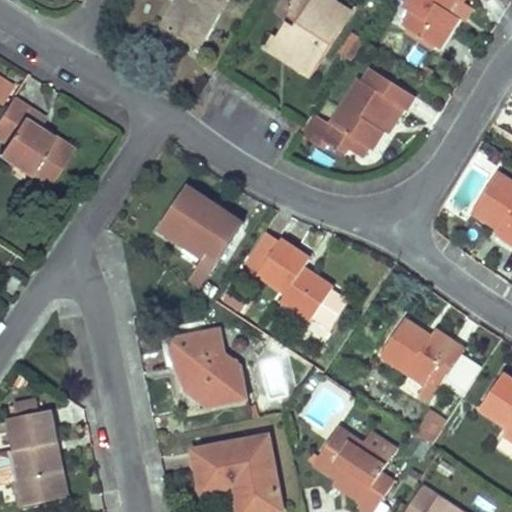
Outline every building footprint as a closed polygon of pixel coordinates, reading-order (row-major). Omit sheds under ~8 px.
[(225,0),(178,0),(162,27),(180,36),(184,29),(202,40),(225,0)] [(292,0),(289,6),(301,14),(294,26),(286,20),(275,36),(290,46),(287,50),(286,62),(310,78),(353,13),(333,0),(292,0)] [(408,0),(403,8),(412,14),(405,24),(440,47),(460,17),(450,10),(456,0),(462,0),(464,1),(465,0),(408,0)] [(460,17),(467,21),(476,8),(464,1),(462,0),(456,0),(450,10),(460,17)] [(199,46),(202,40),(184,29),(180,36),(199,46)] [(286,62),(287,50),(290,46),(275,36),(272,34),(263,48),(286,62)] [(416,96),(371,68),(363,83),(358,81),(331,124),(333,126),(324,141),(344,154),(348,148),(363,158),(369,148),(373,151),(384,131),(381,129),(397,103),(406,109),(407,110),(416,96)] [(0,104),(2,105),(11,90),(0,82),(0,104)] [(45,121),(11,100),(0,116),(0,141),(6,145),(0,154),(0,157),(30,177),(33,170),(52,182),(72,152),(39,130),(45,121)] [(384,131),(391,134),(406,109),(397,103),(381,129),(384,131)] [(303,136),(312,142),(316,136),(324,141),(333,126),(331,124),(315,114),(303,136)] [(48,188),(52,182),(33,170),(30,177),(48,188)] [(511,184),(498,175),(473,213),(499,231),(496,236),(511,246),(511,184)] [(208,209),(182,192),(159,228),(204,258),(208,252),(220,260),(242,224),(212,203),(208,209)] [(266,234),(246,265),(259,273),(279,242),(266,234)] [(309,260),(280,240),(279,242),(259,273),(257,276),(286,295),(282,301),(312,319),(334,288),(304,267),(309,260)] [(20,281),(9,274),(1,288),(12,294),(20,281)] [(330,330),(350,299),(334,288),(312,319),(330,330)] [(430,339),(403,320),(381,357),(424,387),(419,396),(430,404),(443,384),(461,357),(464,352),(434,331),(430,339)] [(205,331),(169,338),(174,362),(186,393),(212,386),(217,407),(250,400),(242,365),(230,359),(223,333),(207,336),(205,331)] [(464,398),(482,371),(461,357),(443,384),(464,398)] [(511,382),(503,376),(480,410),(507,429),(504,436),(511,441),(511,382)] [(212,386),(186,393),(207,410),(217,407),(212,386)] [(18,485),(56,478),(50,445),(57,443),(51,410),(42,412),(40,400),(17,404),(19,417),(12,418),(18,449),(11,450),(18,485)] [(442,432),(424,419),(415,434),(433,446),(442,432)] [(387,462),(336,427),(312,465),(336,481),(361,498),(356,505),(367,511),(372,511),(393,480),(380,472),(387,462)] [(268,437),(192,450),(201,494),(236,488),(244,492),(248,511),(281,504),(268,437)] [(57,443),(50,445),(56,478),(63,477),(57,443)] [(66,496),(63,477),(56,478),(18,485),(21,505),(66,496)] [(361,498),(336,481),(332,488),(356,505),(361,498)] [(461,511),(423,485),(408,507),(414,511),(461,511)] [(244,492),(236,488),(240,511),(282,511),(281,504),(248,511),(244,492)]
